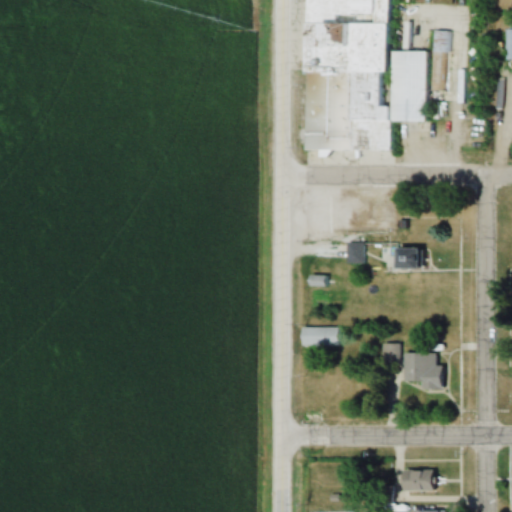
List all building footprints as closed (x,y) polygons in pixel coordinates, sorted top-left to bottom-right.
[(166,39),(166,0),(147,0),(148,39),(166,39)] [(310,0),(311,149),(401,149),(401,121),(436,121),(436,52),(452,52),(452,31),(435,31),(435,51),(400,51),(400,0),(310,0)] [(351,263),(369,263),(369,242),(351,242),(351,263)] [(434,249),(401,249),(401,269),(434,269),(434,249)] [(333,284),(333,275),(313,275),(313,284),(333,284)] [(345,326),(305,326),(305,345),(345,345),(345,326)] [(386,343),(386,363),(405,363),(405,343),(386,343)] [(429,381),(429,387),(450,388),(450,351),(411,351),(411,381),(429,381)] [(444,468),(410,468),(410,489),(444,489),(444,468)]
